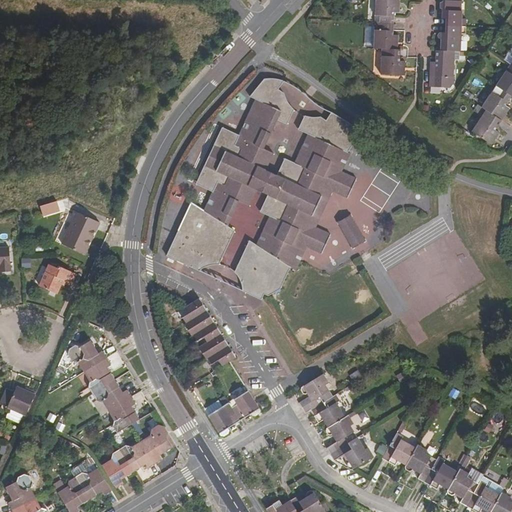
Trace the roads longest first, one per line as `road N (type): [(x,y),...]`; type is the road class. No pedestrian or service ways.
road 1 (unclassified): [(258,28),(164,140),(139,202),(131,256)]
road 2 (residential): [(286,424),(276,392),(223,307),(131,256)]
road 3 (unclassified): [(131,256),(147,355),(208,461)]
road 4 (residential): [(286,424),(323,469),(397,511)]
